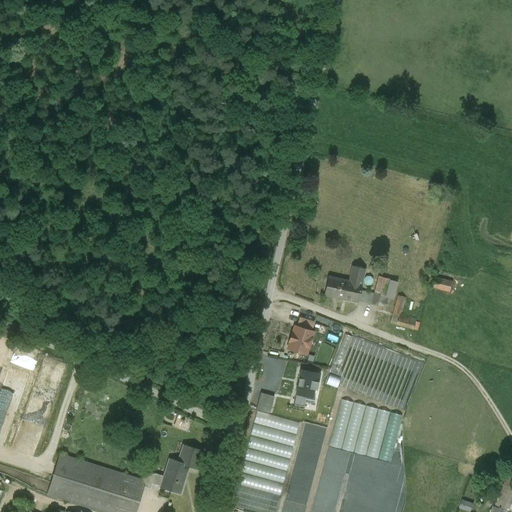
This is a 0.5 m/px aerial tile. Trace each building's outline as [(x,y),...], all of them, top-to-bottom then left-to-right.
[(346,266),(332,263),(329,274),(339,276),(340,274),(345,275),(347,266),(346,266)] [(361,269),(352,267),(350,276),(349,282),(358,284),(361,269)] [(390,279),(376,276),(374,281),(377,282),(371,304),(383,307),(390,279)] [(434,277),(432,286),(447,291),(450,281),(434,277)] [(349,282),(328,278),(325,294),(357,301),(361,285),(358,284),(349,282)] [(399,315),(403,296),(396,295),(392,313),(399,315)] [(397,325),(413,330),(416,320),(400,316),(397,325)] [(313,332),(295,327),(293,333),(292,333),(291,334),(292,334),(290,340),(289,340),(289,341),(290,342),(288,348),(303,353),(305,346),(308,347),(311,339),(310,339),(313,332)] [(341,344),(350,345),(351,335),(342,334),(341,344)] [(319,374),(301,370),(294,404),(303,406),(306,395),(305,395),(305,394),(311,395),(311,396),(311,397),(312,397),(313,389),(316,389),(319,374)] [(250,511),(276,511),(298,422),(270,415),(274,395),(260,392),(250,436),(258,438),(253,461),(252,461),(241,510),(250,511)] [(389,461),(401,414),(339,399),(328,447),(389,461)] [(202,451),(183,445),(178,461),(178,462),(188,465),(196,468),(202,451)] [(142,479),(60,454),(47,494),(103,511),(134,511),(143,486),(145,480),(142,479)] [(178,461),(169,458),(163,476),(154,473),(154,474),(151,484),(152,484),(179,493),(188,465),(178,462),(178,461)] [(154,474),(145,471),(142,479),(145,480),(143,486),(150,488),(152,484),(151,484),(154,474)] [(507,477),(503,476),(495,498),(497,499),(494,507),(509,511),(511,511),(511,478),(507,477)] [(473,504),(462,500),(459,508),(470,511),(473,504)]
